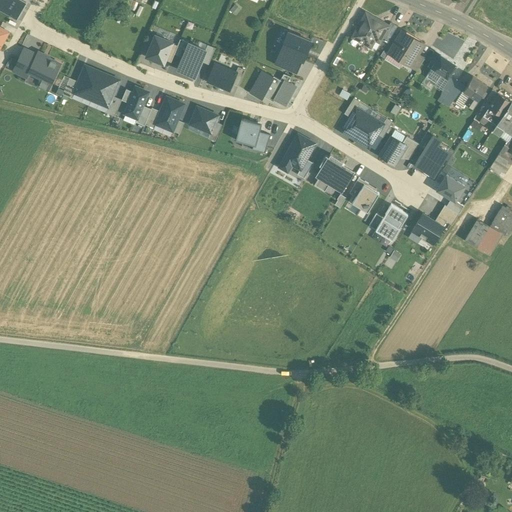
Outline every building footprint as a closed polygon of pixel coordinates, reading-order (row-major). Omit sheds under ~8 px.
[(0,0),(0,9),(17,19),(26,3),(19,0),(0,0)] [(388,25),(365,12),(351,37),(370,47),(376,37),(381,40),(389,25),(388,25)] [(389,25),(381,40),(387,43),(398,26),(390,21),(388,25),(389,25)] [(423,44),(402,30),(388,53),(409,66),(417,54),(423,44)] [(280,51),(300,60),(303,61),(311,42),(288,32),(280,51)] [(172,43),(156,35),(146,57),(163,64),(165,60),(172,43)] [(177,46),(174,54),(183,58),(189,43),(180,39),(177,46)] [(177,46),(172,43),(165,60),(170,62),(174,54),(177,46)] [(205,50),(189,43),(183,58),(178,70),(195,76),(201,61),(205,50)] [(205,50),(201,61),(209,64),(215,48),(207,45),(205,50)] [(28,73),(37,55),(25,48),(13,71),(26,77),(28,73)] [(300,60),(280,51),(275,63),(296,72),(300,60)] [(435,83),(441,74),(447,78),(456,65),(435,51),(430,59),(435,62),(426,77),(435,83)] [(37,55),(28,73),(39,79),(36,84),(47,90),(60,63),(39,52),(37,55)] [(424,59),(417,54),(409,66),(417,71),(424,59)] [(236,73),(216,64),(208,81),(229,90),(232,84),(236,73)] [(91,100),(102,73),(84,65),(78,81),(73,92),(91,100)] [(236,73),(232,84),(238,87),(245,70),(239,67),(236,73)] [(273,77),(263,72),(251,92),(262,98),(263,96),(273,102),(274,99),(284,82),(280,80),(273,76),(273,77)] [(102,73),(91,100),(99,104),(108,107),(113,96),(120,80),(102,73)] [(284,73),(280,80),(284,82),(285,81),(288,82),(291,77),(284,73)] [(451,77),(443,89),(441,95),(438,100),(443,103),(448,95),(453,87),(457,81),(451,77)] [(487,86),(472,77),(463,91),(470,96),(477,100),(487,86)] [(71,98),(73,92),(78,81),(70,78),(63,94),(71,98)] [(284,82),(274,99),(285,105),(295,86),(288,82),(285,81),(284,82)] [(149,92),(135,86),(133,92),(128,103),(124,113),(138,119),(144,106),(149,92)] [(463,93),(453,87),(448,95),(443,103),(450,108),(455,99),(458,101),(463,93)] [(122,100),(128,103),(133,92),(127,89),(122,100)] [(497,93),(492,89),(486,99),(492,102),(497,93)] [(511,102),(497,93),(492,102),(488,107),(502,116),(511,102)] [(122,100),(113,96),(108,107),(99,104),(97,108),(115,115),(122,100)] [(477,100),(470,96),(465,104),(472,108),(477,100)] [(161,112),(156,124),(173,131),(177,120),(184,104),(167,97),(161,112)] [(344,114),(350,117),(356,107),(359,102),(354,99),(344,114)] [(482,104),(488,107),(492,102),(486,99),(482,104)] [(511,102),(502,116),(488,107),(479,122),(494,131),(501,136),(507,140),(508,140),(511,133),(511,102)] [(144,106),(138,119),(137,123),(145,126),(145,124),(152,109),(144,106)] [(218,116),(197,107),(190,124),(211,133),(216,122),(218,116)] [(370,116),(356,107),(350,117),(341,131),(355,139),(370,116)] [(152,108),(152,109),(145,124),(154,128),(156,124),(161,112),(152,108)] [(370,116),(355,139),(369,148),(377,134),(384,124),(370,116)] [(261,124),(242,118),(236,140),(254,145),(256,145),(259,131),(261,124)] [(184,123),(177,120),(173,131),(179,134),(184,123)] [(384,124),(377,134),(383,137),(392,123),(386,120),(384,124)] [(211,133),(209,138),(215,141),(222,125),(216,122),(211,133)] [(494,131),(479,122),(477,125),(491,134),(494,131)] [(259,131),(256,145),(254,145),(252,150),(266,153),(271,134),(259,131)] [(425,151),(434,137),(434,136),(427,131),(419,144),(418,147),(425,151)] [(494,131),(491,134),(499,139),(501,136),(494,131)] [(316,143),(299,133),(278,167),(288,173),(293,165),(300,170),(307,159),(316,143)] [(511,133),(508,140),(507,140),(489,168),(502,176),(511,160),(511,133)] [(403,143),(391,136),(380,155),(395,164),(401,154),(407,145),(403,143)] [(407,145),(401,154),(410,159),(418,147),(419,144),(407,136),(403,143),(407,145)] [(434,137),(425,151),(417,164),(433,174),(447,152),(436,145),(439,140),(434,137)] [(343,161),(331,154),(329,157),(326,155),(319,166),(321,167),(317,174),(320,176),(317,180),(328,187),(329,185),(343,193),(355,172),(341,164),(343,161)] [(307,159),(300,170),(298,174),(304,178),(313,163),(307,159)] [(465,186),(447,175),(438,190),(451,199),(455,201),(465,186)] [(356,196),(364,184),(365,182),(358,178),(350,192),(356,196)] [(379,194),(364,184),(356,196),(352,203),(361,208),(368,212),(368,211),(379,194)] [(340,208),(346,198),(340,194),(334,205),(340,208)] [(451,199),(447,206),(459,214),(463,206),(455,201),(451,199)] [(408,215),(391,205),(383,219),(376,230),(392,240),(408,215)] [(445,205),(438,216),(447,221),(452,224),(459,214),(447,206),(445,205)] [(511,229),(511,211),(502,206),(490,227),(501,233),(507,237),(511,229)] [(356,215),(365,220),(370,212),(368,211),(368,212),(361,208),(356,215)] [(431,246),(443,226),(447,221),(438,216),(435,221),(422,214),(412,231),(422,236),(421,239),(431,246)] [(369,226),(376,230),(383,219),(376,215),(369,226)] [(490,227),(478,220),(465,241),(488,254),(501,233),(490,227)] [(421,295),(418,301),(426,306),(429,300),(421,295)] [(440,313),(446,300),(435,295),(429,308),(440,313)]
